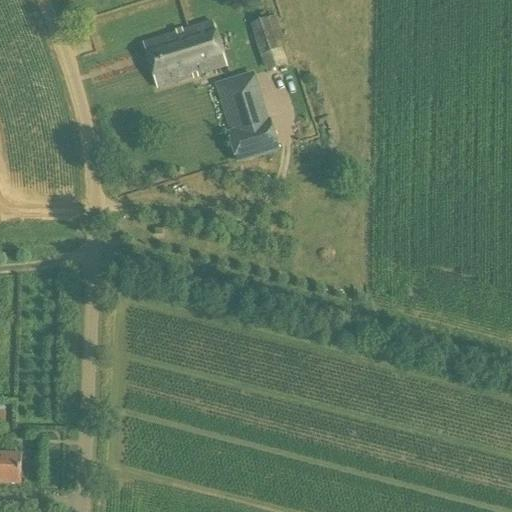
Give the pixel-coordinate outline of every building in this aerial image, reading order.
[(260,57),(287,48),(276,16),(249,25),(260,57)] [(158,89),(226,68),(212,22),(143,44),(158,89)] [(253,73),(216,85),(230,132),(227,133),(237,165),(280,151),(270,120),(268,121),(253,73)] [(212,146),(209,91),(190,91),(192,147),(212,146)] [(0,483),(21,484),(22,455),(0,453),(0,483)]
